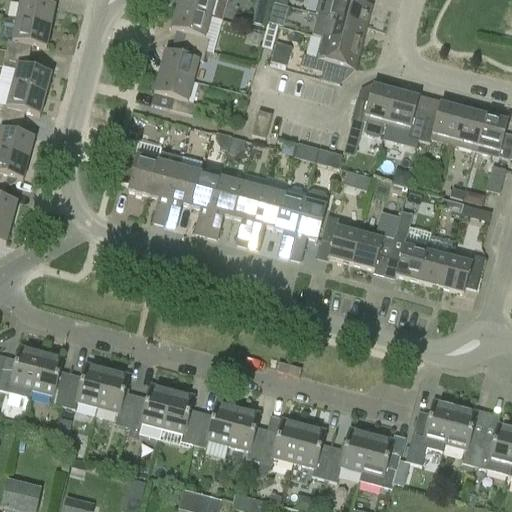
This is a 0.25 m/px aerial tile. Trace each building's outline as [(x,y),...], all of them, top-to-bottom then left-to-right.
[(16,24),(50,31),(54,10),(39,7),(40,0),(16,0),(16,2),(20,3),(16,24)] [(221,2),(221,1),(221,0),(179,0),(176,12),(210,22),(221,25),(227,4),(221,2)] [(332,0),(327,20),(366,31),(372,9),(343,2),(343,0),(332,0)] [(263,32),(267,14),(256,11),(251,29),(263,32)] [(205,42),(210,22),(176,12),(171,33),(186,37),(183,48),(206,54),(209,43),(205,42)] [(321,41),(361,51),(366,31),(327,20),(321,41)] [(5,56),(28,61),(31,50),(46,53),(50,31),(16,24),(12,45),(8,45),(5,56)] [(261,52),(271,54),(278,29),(267,27),(261,52)] [(320,83),(340,88),(355,73),(361,51),(321,41),(315,62),(303,58),(300,70),(322,76),(320,83)] [(276,47),(271,66),(285,70),(290,50),(276,47)] [(165,55),(159,76),(193,85),(199,64),(203,65),(206,54),(183,48),(180,59),(165,55)] [(2,71),(16,74),(11,90),(45,99),(51,78),(26,71),(28,61),(5,56),(3,65),(2,71)] [(196,108),(188,106),(193,85),(159,76),(154,98),(151,109),(193,120),(196,108)] [(0,116),(0,121),(22,127),(25,116),(40,120),(45,99),(11,90),(6,111),(2,110),(0,116)] [(362,129),(363,125),(365,125),(363,136),(367,140),(375,143),(380,141),(383,130),(386,131),(395,96),(372,90),(368,105),(357,102),(351,126),(362,129)] [(407,141),(418,144),(416,151),(425,120),(414,117),(418,102),(395,96),(386,131),(408,137),(407,141)] [(430,147),(431,143),(453,149),(462,114),(440,107),(435,123),(425,120),(416,151),(426,154),(428,146),(430,147)] [(462,114),(453,149),(475,155),(484,119),(462,114)] [(265,142),(272,119),(259,115),(252,139),(265,142)] [(511,152),(511,139),(504,137),(507,126),(484,119),(475,155),(509,164),(511,152)] [(22,127),(0,121),(0,155),(28,163),(34,142),(19,138),(22,127)] [(338,170),(340,156),(294,147),(291,161),(338,170)] [(0,189),(6,191),(11,189),(15,186),(17,182),(23,184),(28,163),(0,155),(0,189)] [(117,186),(129,189),(127,194),(149,200),(160,156),(157,166),(136,160),(124,157),(117,186)] [(181,162),(160,156),(149,200),(158,202),(152,226),(164,229),(179,171),(181,162)] [(506,174),(492,170),(486,194),(500,198),(506,174)] [(200,177),(179,171),(164,229),(175,232),(182,209),(191,211),(200,177)] [(346,174),(343,186),(363,192),(367,180),(346,174)] [(200,177),(191,211),(200,213),(194,237),(205,240),(221,183),(200,177)] [(221,183),(205,240),(217,243),(223,220),(232,222),(241,188),(221,183)] [(241,188),(232,222),(242,225),(236,248),(247,251),(262,194),(241,188)] [(0,189),(0,223),(11,227),(17,206),(2,202),(5,191),(6,191),(0,189)] [(283,199),(274,233),(283,236),(277,259),(289,262),(306,197),(302,197),(300,193),(293,191),(289,193),(286,192),(284,199),(283,199)] [(451,193),(448,201),(461,204),(463,196),(451,193)] [(262,194),(247,251),(259,254),(265,231),(274,233),(283,199),(262,194)] [(306,197),(289,262),(300,265),(307,242),(316,244),(327,203),(324,198),(311,194),(306,197)] [(484,199),(465,194),(462,204),(463,204),(482,209),(484,199)] [(462,209),(449,206),(441,203),(439,212),(460,217),(462,209)] [(482,214),(481,214),(478,223),(488,226),(490,216),(483,214),(482,214)] [(395,238),(389,262),(386,272),(390,274),(392,277),(396,278),(395,280),(418,286),(428,251),(405,245),(412,219),(401,216),(395,238)] [(321,244),(332,247),(328,262),(351,268),(360,233),(338,227),(339,223),(327,220),(321,244)] [(0,223),(0,246),(6,248),(11,227),(0,223)] [(360,233),(351,268),(374,274),(374,273),(378,274),(382,271),(386,272),(389,262),(395,238),(384,235),(383,239),(360,233)] [(440,292),(450,257),(428,251),(418,286),(440,292)] [(472,259),(471,263),(450,257),(440,292),(463,298),(465,292),(476,295),(485,262),(472,259)] [(0,393),(29,402),(31,393),(42,355),(20,349),(15,369),(4,366),(5,361),(0,359),(0,393)] [(42,355),(31,393),(52,399),(50,407),(62,410),(71,378),(59,375),(63,360),(42,355)] [(71,378),(62,410),(75,413),(77,405),(97,411),(107,372),(86,366),(82,381),(71,378)] [(107,372),(97,411),(117,416),(114,428),(127,431),(135,399),(124,396),(129,378),(107,372)] [(135,399),(127,431),(139,435),(141,426),(162,432),(172,393),(150,388),(147,402),(135,399)] [(172,393),(162,432),(182,437),(180,445),(193,449),(201,417),(190,414),(193,399),(172,393)] [(445,448),(455,409),(434,403),(428,423),(417,420),(405,466),(421,470),(426,452),(442,456),(444,448),(445,448)] [(201,417),(193,449),(205,452),(207,444),(227,449),(238,410),(216,405),(212,420),(201,417)] [(455,409),(445,448),(465,453),(461,467),(474,470),(481,444),(470,441),(476,415),(455,409)] [(238,410),(227,449),(248,454),(245,463),(258,466),(265,439),(254,436),(259,416),(238,410)] [(258,466),(270,469),(273,461),(293,466),(303,428),(282,422),(278,437),(277,442),(265,439),(258,466)] [(511,430),(498,427),(492,447),(481,444),(474,470),(507,479),(511,459),(511,430)] [(303,428),(293,466),(313,472),(311,480),(324,483),(331,456),(320,453),(325,433),(303,428)] [(350,432),(342,459),(331,456),(324,483),(336,487),(341,471),(361,476),(371,437),(350,432)] [(371,437),(361,476),(358,485),(379,490),(392,493),(393,488),(395,482),(396,479),(399,466),(387,463),(393,443),(371,437)] [(403,491),(405,485),(395,482),(393,488),(403,491)] [(138,511),(141,503),(144,487),(129,484),(125,499),(121,511),(138,511)] [(35,511),(40,493),(7,486),(1,511),(5,511),(35,511)] [(473,509),(476,500),(467,497),(465,506),(473,509)] [(280,501),(269,498),(268,505),(279,508),(280,501)] [(209,500),(209,501),(205,511),(219,511),(222,503),(209,500)] [(304,511),(312,511),(315,502),(307,500),(304,511)] [(63,511),(92,511),(93,509),(66,501),(63,511)]
